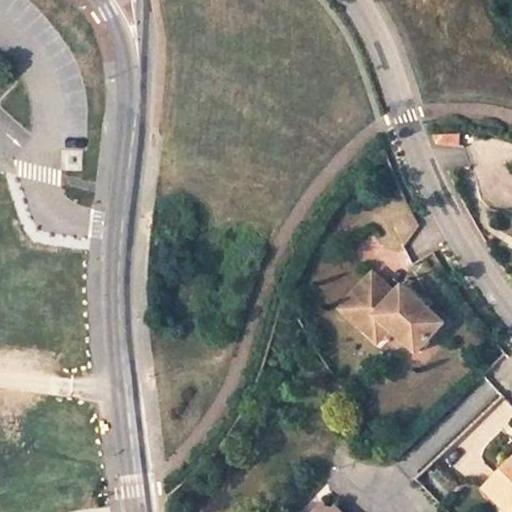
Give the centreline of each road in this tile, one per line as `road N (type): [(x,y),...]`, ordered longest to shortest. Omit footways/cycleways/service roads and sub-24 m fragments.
road 1 (tertiary): [(139,70),(118,301),(137,511)]
road 2 (residential): [(351,0),(447,220),(511,315)]
